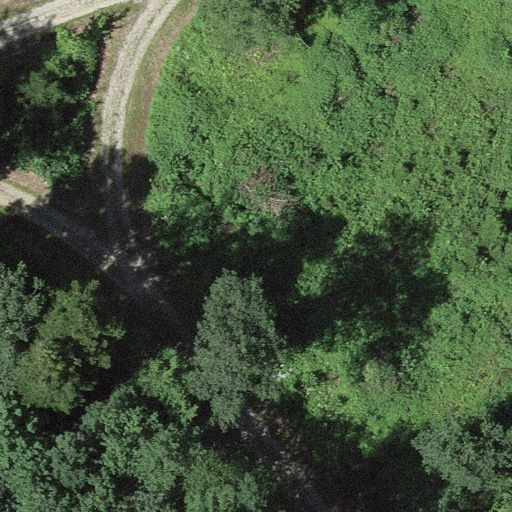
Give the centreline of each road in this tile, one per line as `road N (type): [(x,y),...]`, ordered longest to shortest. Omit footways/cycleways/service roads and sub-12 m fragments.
road 1 (track): [(0,197),(128,264),(321,511)]
road 2 (track): [(128,264),(110,179),(115,113),(131,57),(163,0)]
